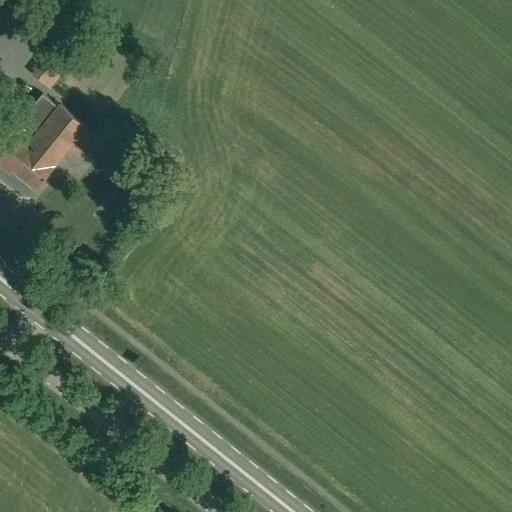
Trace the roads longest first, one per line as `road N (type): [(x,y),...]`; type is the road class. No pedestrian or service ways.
road 1 (primary): [(287,511),(35,310)]
road 2 (unclassified): [(215,511),(8,348)]
road 3 (unclassified): [(35,310),(54,278),(36,245),(0,216)]
